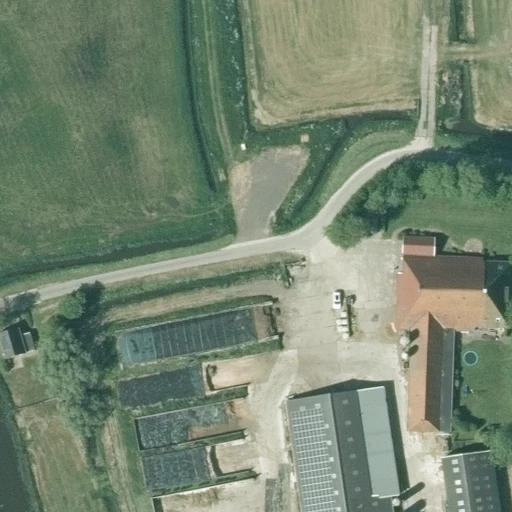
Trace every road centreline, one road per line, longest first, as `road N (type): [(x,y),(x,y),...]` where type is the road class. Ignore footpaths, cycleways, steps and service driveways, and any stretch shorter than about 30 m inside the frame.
road 1 (unclassified): [(258,251),(309,234),(367,174),(399,159),(511,167)]
road 2 (unclassified): [(0,307),(258,251)]
